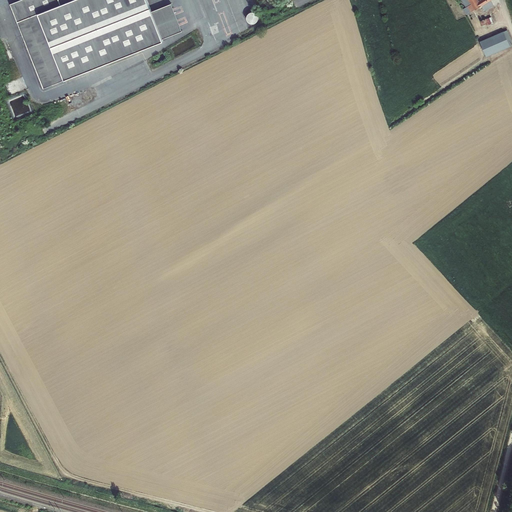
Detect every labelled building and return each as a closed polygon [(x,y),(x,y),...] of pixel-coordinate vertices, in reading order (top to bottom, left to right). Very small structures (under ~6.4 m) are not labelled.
[(147,0),(35,0),(20,6),(25,20),(39,14),(66,80),(164,40),(147,0)] [(484,11),(493,5),(490,0),(461,0),(466,7),(463,9),(467,15),(481,6),(484,11)] [(256,23),(257,13),(247,12),(246,22),(256,23)] [(39,14),(25,20),(52,86),(66,80),(39,14)] [(511,45),(511,41),(507,30),(480,42),(487,56),(511,45)] [(98,84),(100,90),(108,89),(107,82),(98,84)]
